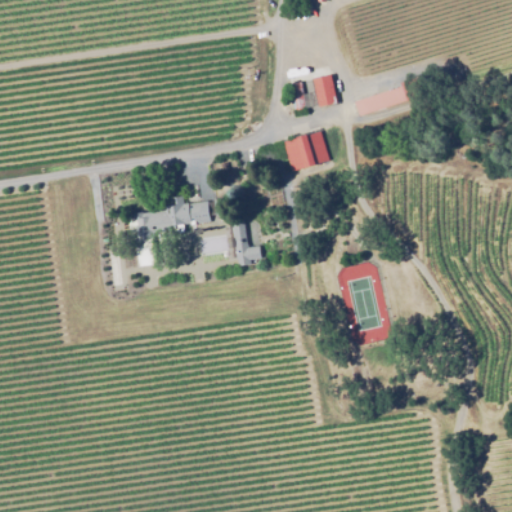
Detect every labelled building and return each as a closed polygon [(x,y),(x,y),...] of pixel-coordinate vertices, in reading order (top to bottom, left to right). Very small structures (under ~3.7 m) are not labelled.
[(307,79),(315,106),(333,101),(325,74),(307,79)] [(298,81),(290,82),(291,108),(312,107),(311,92),(298,93),(298,81)] [(358,116),(354,102),(417,82),(421,96),(358,116)] [(291,171),(287,156),(257,164),(253,150),(318,130),(328,160),(291,171)] [(222,172),(220,164),(226,162),(228,170),(222,172)] [(135,241),(131,213),(162,209),(162,206),(169,205),(168,198),(181,196),(182,204),(206,201),(209,222),(182,226),(182,229),(152,233),(153,238),(135,241)] [(215,216),(215,214),(210,215),(208,203),(212,202),(212,200),(218,199),(221,215),(215,216)] [(237,266),(236,258),(228,259),(224,228),(232,227),(231,220),(243,219),(246,247),(258,245),(260,258),(249,259),(250,264),(237,266)] [(137,250),(153,248),(156,265),(139,267),(137,250)]
